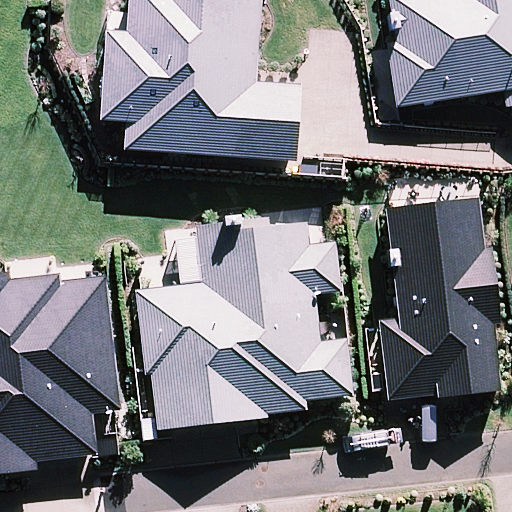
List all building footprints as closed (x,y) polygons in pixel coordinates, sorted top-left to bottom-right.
[(108,91),(106,122),(269,130),(272,54),(240,53),(242,0),(111,0),(112,0),(102,0),(90,0),(86,90),(108,91)] [(511,0),(372,0),(382,88),(494,77),(496,89),(511,86),(511,0)] [(474,229),(472,179),(379,182),(384,324),(370,325),(372,376),(479,372),(476,299),(486,299),(484,229),(474,229)] [(140,264),(157,407),(253,396),(251,384),(342,374),(335,314),(320,316),(316,273),(334,271),(325,196),(179,213),(184,259),(140,264)] [(92,385),(87,260),(0,263),(0,443),(21,443),(21,430),(77,428),(75,386),(92,385)]
